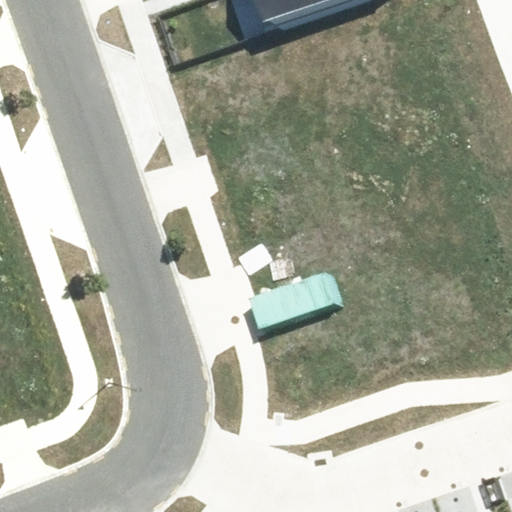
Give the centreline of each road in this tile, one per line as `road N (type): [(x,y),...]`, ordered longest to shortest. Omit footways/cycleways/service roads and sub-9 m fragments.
road 1 (residential): [(166,438),(173,394),(165,345),(47,0)]
road 2 (residential): [(166,438),(303,474),(511,409)]
road 3 (residential): [(48,511),(141,473),(166,438)]
